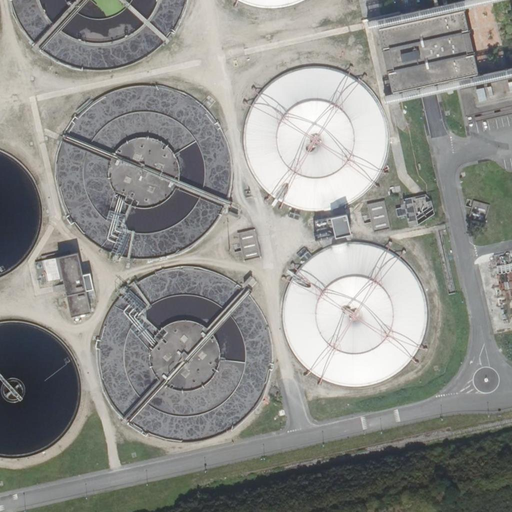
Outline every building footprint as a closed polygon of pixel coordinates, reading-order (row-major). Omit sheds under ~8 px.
[(511,0),(467,0),(415,12),(396,16),(363,24),(365,33),(375,31),(389,95),(381,97),(383,109),(418,101),(432,98),(457,92),(463,118),(511,106),(511,110),(474,119),(475,123),(511,114),(511,0)] [(400,204),(401,207),(396,209),(398,216),(405,215),(407,225),(411,226),(433,214),(434,211),(433,205),(430,199),(426,195),(425,194),(404,198),(404,201),(402,203),(400,204)] [(373,233),(390,229),(383,200),(367,204),(373,233)] [(470,214),(484,218),(487,204),(474,201),(470,214)] [(319,239),(350,232),(346,213),(315,221),(319,239)] [(259,258),(253,229),(238,233),(244,261),(259,258)] [(77,253),(34,262),(39,283),(62,279),(71,316),(91,312),(77,253)]
